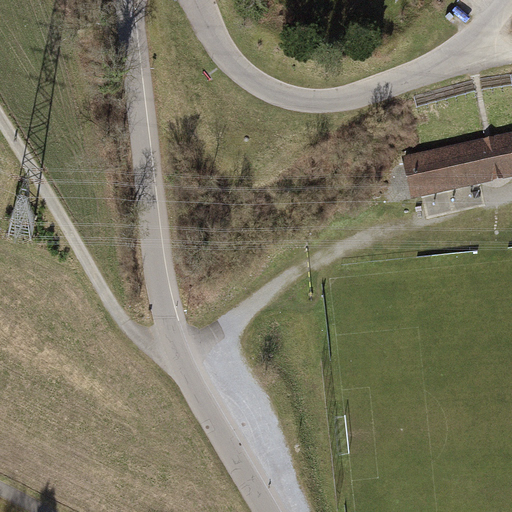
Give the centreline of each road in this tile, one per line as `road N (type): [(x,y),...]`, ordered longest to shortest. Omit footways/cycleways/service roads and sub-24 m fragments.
road 1 (residential): [(123,0),(161,298),(180,356),(268,511)]
road 2 (residential): [(511,0),(480,38),(448,59),(353,96),(315,100),(265,86),(229,58),(197,0)]
road 3 (track): [(0,113),(126,324),(180,356)]
